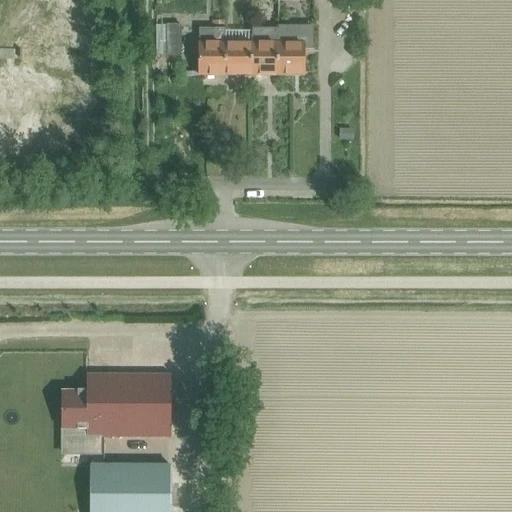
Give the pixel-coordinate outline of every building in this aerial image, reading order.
[(43,0),(38,10),(48,15),(55,0),(43,0)] [(180,57),(180,26),(166,26),(166,57),(180,57)] [(303,77),(303,50),(312,49),(312,27),(277,27),(277,28),(277,44),(277,77),(303,77)] [(277,77),(277,44),(277,28),(251,29),(250,44),(250,77),(277,77)] [(225,77),(225,44),(225,29),(198,29),(198,77),(225,77)] [(250,77),(250,44),(225,44),(225,77),(250,77)] [(87,337),(87,358),(118,358),(117,336),(87,337)] [(170,439),(170,376),(86,376),(86,393),(62,392),(62,431),(86,431),(86,438),(170,439)] [(170,511),(170,466),(90,466),(89,511),(170,511)]
